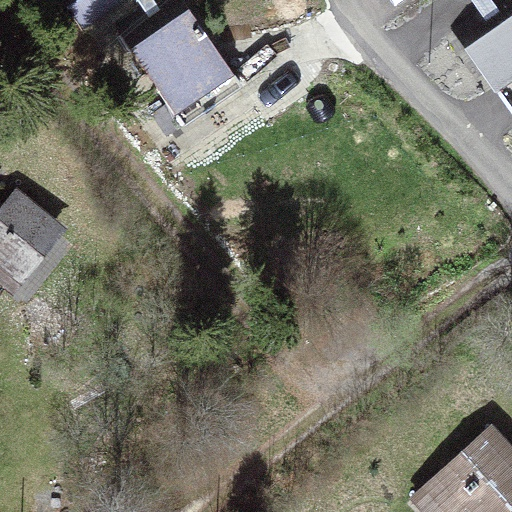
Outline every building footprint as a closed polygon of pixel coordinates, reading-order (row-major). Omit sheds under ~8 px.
[(126,0),(125,0),(62,0),(82,29),(126,0)] [(239,84),(181,0),(150,0),(113,25),(167,104),(152,115),(165,134),(239,84)] [(450,28),(495,91),(511,79),(511,0),(490,0),(489,0),(471,0),(478,9),(450,28)] [(0,257),(18,272),(53,229),(0,186),(0,257)] [(511,511),(511,451),(490,427),(413,497),(426,511),(511,511)]
